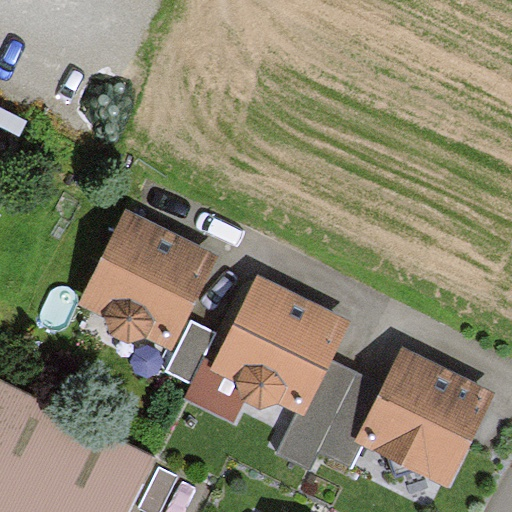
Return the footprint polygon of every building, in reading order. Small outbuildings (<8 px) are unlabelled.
[(209,254),(121,211),(78,299),(166,342),(209,254)] [(338,318),(250,275),(207,364),(295,406),(320,355),(338,318)] [(186,381),(208,334),(185,322),(162,370),(186,381)] [(483,389),(394,346),(376,383),(351,434),(440,477),(483,389)] [(376,383),(320,355),(295,406),(274,450),(306,466),(315,446),(340,458),(351,434),(376,383)] [(111,511),(141,448),(0,381),(0,511),(111,511)]
